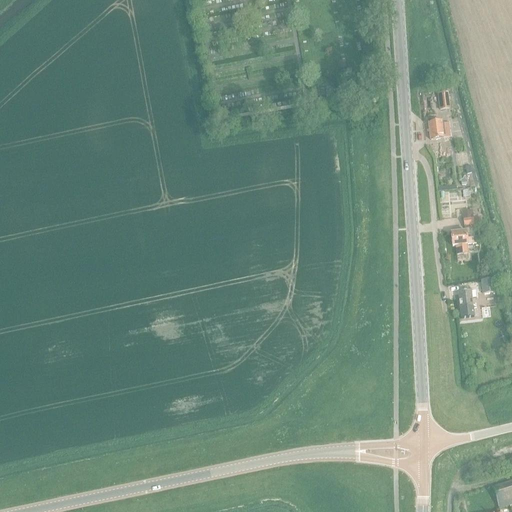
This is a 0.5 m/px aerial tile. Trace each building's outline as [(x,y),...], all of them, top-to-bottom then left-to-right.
[(437,94),(440,110),(450,109),(447,93),(437,94)] [(447,124),(441,124),(441,122),(427,123),(429,141),(443,140),(443,138),(449,137),(447,124)] [(462,245),(476,244),(475,238),(466,239),(465,232),(455,233),(458,255),(464,254),(463,248),(462,248),(462,245)] [(450,288),(459,286),(457,277),(449,278),(450,288)] [(493,278),(481,280),(482,293),(494,292),(493,278)] [(471,291),(458,292),(461,319),(474,318),(473,307),(472,299),(476,299),(475,292),(471,293),(471,291)] [(511,481),(492,488),(499,509),(511,504),(511,481)]
